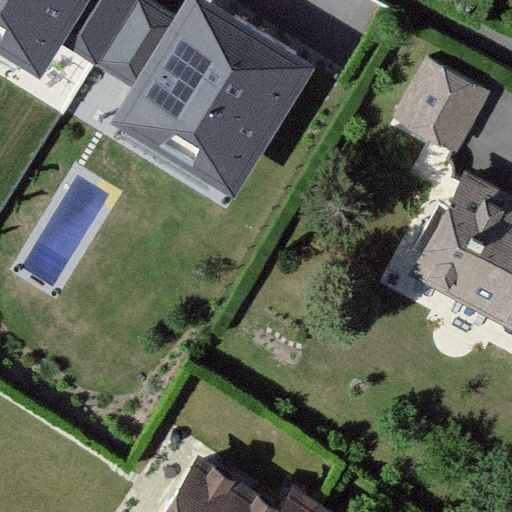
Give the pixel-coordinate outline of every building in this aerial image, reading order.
[(82,0),(0,0),(0,49),(39,73),(82,0)] [(313,60),(211,0),(181,0),(112,117),(235,190),(313,60)] [(420,72),(391,131),(450,159),(478,101),(420,72)] [(511,207),(455,177),(401,276),(511,336),(511,207)] [(315,511),(283,491),(269,511),(260,511),(189,465),(158,511),(315,511)]
